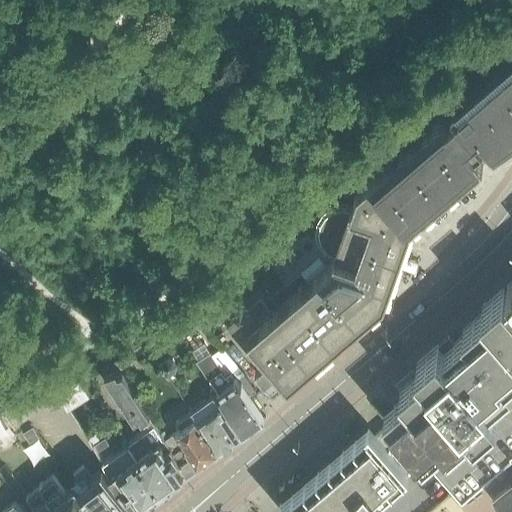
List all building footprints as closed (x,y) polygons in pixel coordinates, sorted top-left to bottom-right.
[(511,54),(494,70),(475,86),(457,102),(461,108),(462,108),(480,129),(494,146),(504,140),(511,133),(511,54)] [(473,135),(480,129),(457,102),(356,189),(352,201),(351,204),(347,203),(340,204),(334,205),(328,208),(322,213),(318,219),(316,225),(315,231),(318,244),(325,253),(333,258),(332,261),(273,312),(260,298),(227,327),(274,382),(283,374),(289,381),(325,350),(326,351),(327,350),(326,349),(348,330),(350,331),(351,330),(349,329),(372,309),(373,311),(374,310),(373,308),(385,298),(386,295),(396,268),(397,269),(398,267),(396,267),(406,238),(408,239),(408,237),(407,237),(412,223),(435,203),(436,204),(437,203),(436,202),(458,183),(460,184),(460,183),(459,182),(483,161),(476,153),(483,147),(473,135)] [(491,407),(511,388),(511,290),(511,289),(506,293),(504,289),(482,308),(485,311),(463,330),(466,333),(444,352),(438,345),(416,364),(422,371),(422,372),(426,376),(416,384),(412,379),(400,389),(406,396),(384,415),(390,421),(423,458),(425,461),(446,443),(450,448),(481,421),(485,425),(498,414),(491,407)] [(237,377),(230,382),(210,351),(200,359),(196,361),(211,383),(213,387),(215,386),(244,431),(266,416),(265,415),(264,415),(258,407),(237,377)] [(174,370),(177,368),(179,364),(175,359),(169,359),(164,361),(164,363),(175,378),(177,375),(174,370)] [(165,438),(123,373),(118,375),(116,371),(104,375),(135,421),(139,418),(144,425),(147,422),(149,425),(129,441),(162,490),(184,475),(183,474),(188,471),(165,438)] [(69,407),(91,391),(80,374),(55,385),(69,407)] [(215,386),(213,387),(210,390),(212,393),(191,409),(191,411),(218,451),(235,438),(244,431),(215,386)] [(218,451),(191,411),(176,422),(180,427),(165,438),(188,471),(218,451)] [(359,511),(423,458),(390,421),(376,433),(370,426),(277,506),(282,511),(359,511)] [(32,428),(24,433),(30,441),(38,436),(32,428)] [(97,451),(109,442),(105,436),(93,444),(97,451)] [(162,490),(129,441),(126,437),(122,440),(125,444),(115,451),(102,460),(102,465),(136,508),(162,490)] [(85,466),(73,475),(76,480),(101,511),(131,511),(136,508),(102,465),(91,473),(85,466)] [(101,511),(76,480),(67,487),(55,472),(27,493),(39,509),(35,511),(101,511)] [(511,511),(511,483),(511,485),(510,484),(508,485),(509,486),(495,497),(494,496),(493,497),(504,511),(511,511)] [(26,511),(17,499),(0,510),(0,511),(26,511)]
